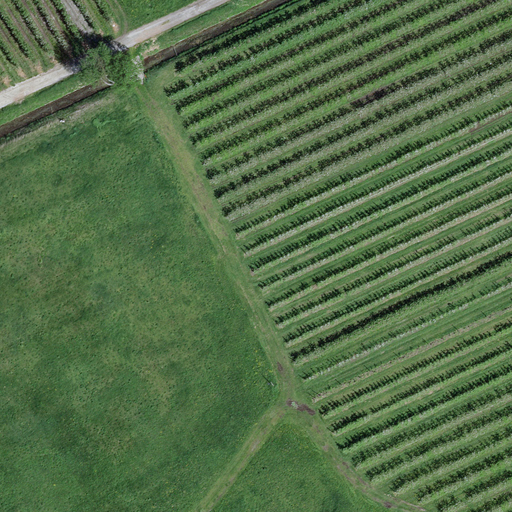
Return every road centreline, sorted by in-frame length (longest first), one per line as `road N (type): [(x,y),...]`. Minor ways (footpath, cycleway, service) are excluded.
road 1 (track): [(292,402),(144,91)]
road 2 (track): [(0,106),(229,0)]
road 3 (track): [(292,402),(338,471),(394,511)]
road 4 (track): [(199,511),(249,441),(292,402)]
